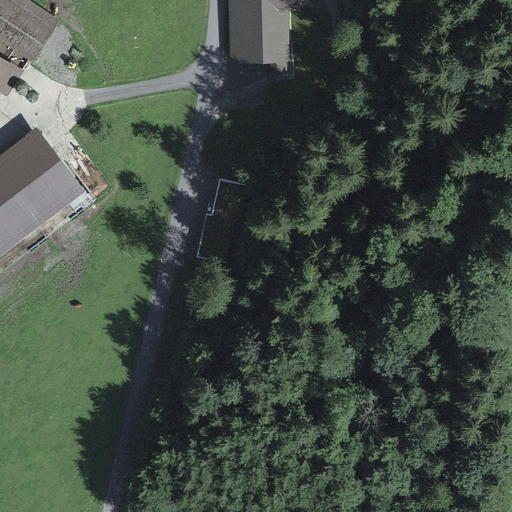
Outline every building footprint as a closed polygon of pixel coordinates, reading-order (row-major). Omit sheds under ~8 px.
[(16,0),(0,0),(0,52),(29,73),(59,29),(16,0)] [(235,0),(239,74),(293,71),(290,15),(307,14),(306,0),(235,0)] [(0,64),(0,85),(10,71),(0,64)] [(38,130),(0,157),(0,258),(86,194),(38,130)] [(232,262),(249,187),(221,181),(214,215),(210,214),(201,255),(232,262)]
